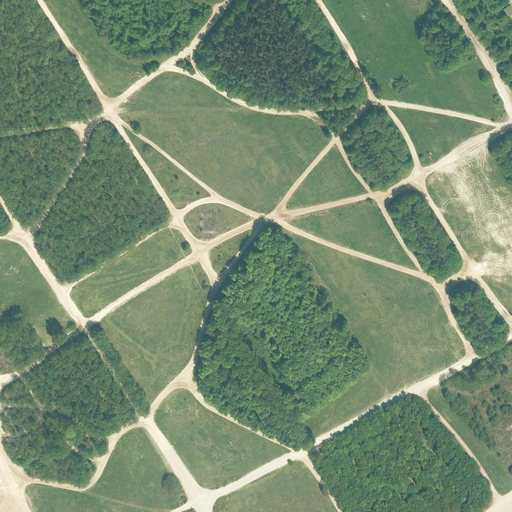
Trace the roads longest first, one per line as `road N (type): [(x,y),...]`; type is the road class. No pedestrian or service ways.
road 1 (track): [(340,511),(301,452),(213,409),(182,376),(218,284),(40,0)]
road 2 (track): [(418,176),(224,236),(0,381)]
road 3 (track): [(379,101),(366,104),(269,218),(439,288),(470,269)]
road 4 (track): [(511,335),(176,511)]
road 5 (track): [(318,0),(370,92),(407,136),(423,191),(468,266),(511,321)]
road 6 (track): [(204,511),(0,195)]
road 7 (track): [(0,134),(97,118),(189,47),(230,0)]
road 8 (track): [(161,68),(204,80),(249,106),(312,115),(373,194)]
road 9 (track): [(59,290),(197,202),(216,199),(265,219)]
road 10 (track): [(22,511),(12,478),(86,485),(119,430),(143,416)]
road 11 (track): [(415,389),(479,466),(502,505),(492,511)]
road 12 (track): [(0,234),(36,226),(82,152),(84,124)]
road 13 (track): [(220,200),(113,116)]
road 14 (track): [(379,101),(507,125)]
road 15 (track): [(115,436),(51,406),(0,405)]
